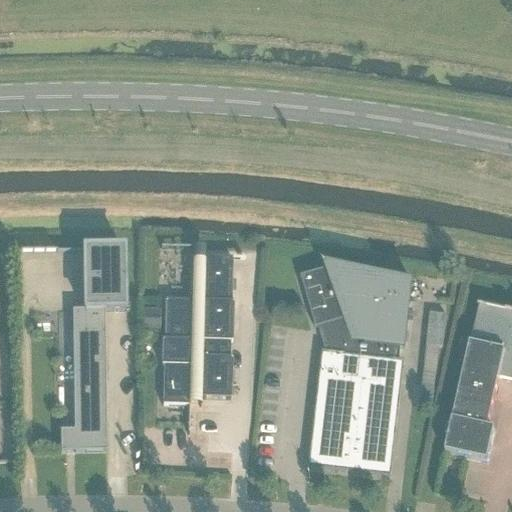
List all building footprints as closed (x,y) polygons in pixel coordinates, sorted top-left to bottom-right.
[(244,262),(244,260),(205,259),(205,250),(160,249),(160,250),(190,251),(189,303),(165,302),(163,342),(161,342),(161,368),(163,368),(162,407),(187,408),(186,436),(188,436),(188,408),(200,408),(200,400),(229,401),(230,360),(228,360),(228,344),(231,344),(232,304),(229,304),(230,261),(244,262)] [(60,454),(106,454),(104,313),(124,313),(123,252),(83,252),(84,312),(72,312),(74,432),(59,433),(60,454)] [(377,285),(336,280),(332,269),(300,278),(315,330),(319,329),(323,340),(329,341),(327,355),(322,355),(310,468),(389,477),(402,364),(397,363),(399,349),(403,350),(411,284),(377,280),(377,285)] [(511,313),(478,306),(477,307),(479,308),(471,346),(470,346),(445,455),(487,464),(494,432),(487,431),(499,380),(511,383),(511,313)] [(154,311),(149,311),(142,311),(143,333),(159,333),(159,311),(154,311)] [(435,388),(439,348),(426,347),(422,387),(435,388)]
